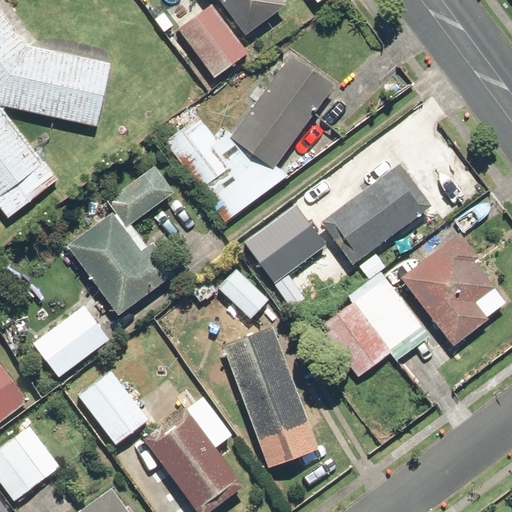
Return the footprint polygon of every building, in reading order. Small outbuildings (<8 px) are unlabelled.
[(186,38),(215,77),(248,52),(209,0),(208,0),(164,34),(174,47),(186,38)] [(220,0),(245,34),(286,5),(282,0),(220,0)] [(28,45),(0,7),(0,205),(8,215),(58,179),(2,106),(98,126),(110,62),(28,45)] [(292,52),(230,137),(273,168),(335,83),(292,52)] [(401,162),(321,220),(352,262),(432,205),(401,162)] [(245,244),(275,284),(308,260),(327,246),(296,205),(245,244)] [(113,210),(67,243),(119,314),(176,272),(153,240),(141,249),(113,210)] [(461,232),(402,277),(453,344),(489,317),(477,301),(496,287),(474,260),(479,257),(461,232)] [(327,246),(308,260),(326,284),(345,270),(327,246)] [(238,269),(219,289),(251,320),(270,301),(238,269)] [(367,296),(358,302),(394,354),(400,363),(433,341),(395,285),(371,302),(367,296)] [(360,378),(394,354),(358,302),(324,326),(360,378)] [(33,343),(58,378),(111,339),(85,305),(33,343)] [(272,325),(220,344),(256,437),(307,418),(272,325)] [(0,359),(0,422),(30,401),(0,359)] [(137,360),(114,376),(101,359),(77,377),(84,388),(77,393),(116,446),(151,420),(132,394),(152,380),(137,360)] [(188,406),(143,438),(196,511),(205,511),(244,485),(188,406)] [(31,425),(0,446),(0,480),(15,501),(61,469),(31,425)] [(128,511),(110,488),(76,511),(128,511)]
